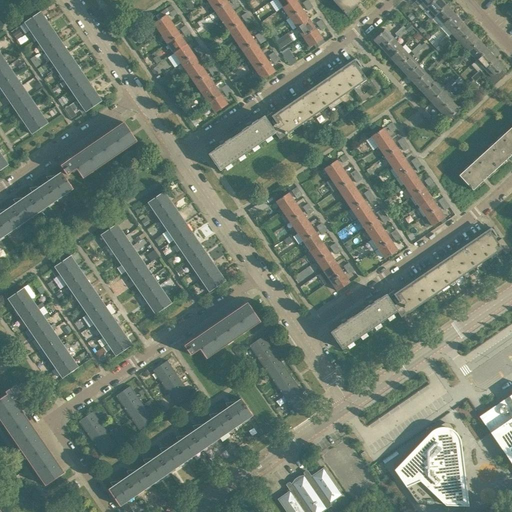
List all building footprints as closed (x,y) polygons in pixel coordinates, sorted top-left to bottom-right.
[(227,2),(225,0),(209,0),(208,1),(215,11),(227,2)] [(253,0),(250,3),(261,18),(280,5),(276,0),(253,0)] [(302,9),(295,0),(293,0),(282,8),(289,18),(302,9)] [(363,0),(333,0),(333,1),(346,16),(363,0)] [(414,9),(422,2),(427,7),(435,0),(416,0),(411,5),(414,9)] [(435,16),(446,6),(440,0),(435,0),(427,7),(431,12),(428,15),(430,18),(431,19),(435,16)] [(234,12),(227,2),(215,11),(222,21),(234,12)] [(443,25),(454,15),(446,6),(435,16),(443,25)] [(308,19),(302,9),(289,18),(296,28),(308,19)] [(24,23),(31,33),(48,22),(41,12),(24,23)] [(241,22),(234,12),(222,21),(228,31),(241,22)] [(411,21),(415,17),(411,12),(407,16),(411,21)] [(154,24),(161,34),(173,25),(166,15),(154,24)] [(463,24),(454,15),(443,25),(452,34),(463,24)] [(315,29),(308,19),(296,28),(303,38),(315,29)] [(54,32),(48,22),(31,33),(38,43),(54,32)] [(247,32),(241,22),(228,31),(235,41),(247,32)] [(460,43),(471,33),(463,24),(452,34),(460,43)] [(180,35),(173,25),(161,34),(167,44),(180,35)] [(281,49),(300,35),(295,27),(275,41),(281,49)] [(12,34),(16,39),(23,35),(19,29),(12,34)] [(267,33),(271,38),(275,35),(277,34),(273,29),(267,33)] [(322,39),(315,29),(303,38),(310,48),(322,39)] [(373,40),(382,49),(393,39),(384,30),(373,40)] [(38,43),(44,53),(61,42),(54,32),(38,43)] [(254,42),(247,32),(235,41),(242,50),(254,42)] [(144,39),(139,33),(134,37),(139,43),(144,39)] [(479,42),(471,33),(460,43),(468,52),(479,42)] [(18,40),(21,45),(28,40),(25,35),(18,40)] [(186,45),(180,35),(167,44),(174,54),(186,45)] [(401,47),(393,39),(382,49),(390,58),(401,47)] [(68,51),(61,42),(44,53),(51,63),(68,51)] [(261,52),(254,42),(242,50),(249,60),(261,52)] [(468,52),(476,61),(487,51),(479,42),(468,52)] [(161,57),(170,50),(167,45),(157,52),(161,57)] [(193,55),(186,45),(174,54),(181,63),(193,55)] [(292,65),(298,61),(289,47),(283,52),(292,65)] [(398,66),(409,56),(401,47),(390,58),(398,66)] [(57,71),(58,73),(75,61),(68,51),(51,63),(57,71)] [(495,59),(487,51),(476,61),(484,69),(495,59)] [(268,62),(261,52),(249,60),(255,70),(268,62)] [(161,60),(158,55),(153,59),(156,64),(161,60)] [(200,65),(193,55),(181,63),(188,73),(200,65)] [(35,56),(30,60),(35,68),(41,65),(35,56)] [(418,66),(409,56),(398,66),(407,76),(418,66)] [(501,70),(504,68),(495,59),(484,69),(481,73),(483,74),(493,86),(505,75),(501,70)] [(81,71),(75,61),(58,73),(59,74),(65,83),(81,71)] [(275,72),(268,62),(255,70),(262,80),(275,72)] [(273,120),(272,120),(283,136),(286,134),(287,134),(297,127),(353,89),(357,86),(366,80),(354,62),(273,118),(273,120)] [(0,68),(0,83),(14,74),(7,64),(0,68)] [(207,75),(200,65),(188,73),(194,83),(207,75)] [(415,84),(426,74),(418,66),(407,76),(415,84)] [(65,83),(71,93),(88,81),(81,71),(65,83)] [(182,75),(179,71),(174,75),(177,79),(182,75)] [(0,83),(0,88),(4,95),(21,84),(14,74),(0,83)] [(434,83),(426,74),(415,84),(423,93),(434,83)] [(214,85),(207,75),(194,83),(201,93),(214,85)] [(95,91),(88,81),(71,93),(78,102),(95,91)] [(431,102),(442,92),(434,83),(423,93),(431,102)] [(4,95),(11,105),(28,93),(21,84),(4,95)] [(220,95),(214,85),(201,93),(208,103),(220,95)] [(353,89),(359,97),(363,95),(357,86),(353,89)] [(95,91),(78,102),(85,113),(102,101),(95,91)] [(431,102),(440,111),(451,101),(442,92),(431,102)] [(11,105),(18,115),(34,103),(28,93),(11,105)] [(227,105),(220,95),(208,103),(215,113),(227,105)] [(62,97),(58,100),(64,108),(68,105),(62,97)] [(459,110),(451,101),(440,111),(448,120),(459,110)] [(18,115),(24,125),(51,107),(49,105),(40,111),(34,103),(18,115)] [(76,116),(69,105),(64,109),(71,119),(76,116)] [(24,125),(31,135),(48,123),(43,115),(52,109),(51,107),(24,125)] [(279,139),(283,136),(272,120),(268,123),(264,117),(209,155),(216,166),(218,168),(220,170),(274,133),(279,139)] [(123,123),(74,157),(70,159),(60,166),(67,175),(76,169),(83,179),(83,178),(136,142),(123,123)] [(390,131),(395,128),(391,123),(387,126),(390,131)] [(371,137),(378,147),(390,138),(383,128),(371,137)] [(511,135),(508,131),(495,142),(509,157),(511,154),(511,135)] [(397,148),(390,138),(378,147),(385,157),(397,148)] [(495,142),(483,153),(497,168),(509,157),(495,142)] [(385,157),(392,167),(404,158),(397,148),(385,157)] [(483,153),(471,165),(484,180),(497,168),(483,153)] [(0,170),(8,165),(2,155),(0,155),(0,170)] [(343,163),(348,160),(344,155),(340,158),(343,163)] [(411,168),(404,158),(392,167),(398,177),(411,168)] [(331,179),(343,171),(336,160),(324,169),(331,179)] [(472,191),(484,180),(471,165),(458,176),(472,191)] [(398,177),(405,186),(417,178),(411,168),(398,177)] [(350,181),(343,171),(331,179),(338,189),(350,181)] [(56,201),(73,189),(61,172),(44,184),(56,201)] [(424,188),(417,178),(405,186),(412,196),(424,188)] [(338,189),(344,199),(357,191),(350,181),(338,189)] [(56,201),(44,184),(28,195),(40,212),(56,201)] [(412,196),(419,206),(431,198),(424,188),(412,196)] [(147,203),(153,211),(161,205),(163,208),(171,202),(164,191),(147,203)] [(363,200),(357,191),(344,199),(351,209),(363,200)] [(276,202),(283,212),(295,203),(288,193),(276,202)] [(28,195),(11,206),(23,223),(40,212),(28,195)] [(438,208),(431,198),(419,206),(425,216),(438,208)] [(351,209),(358,219),(370,210),(363,200),(351,209)] [(170,217),(178,212),(171,202),(163,208),(161,205),(153,211),(160,221),(168,215),(170,217)] [(302,213),(295,203),(283,212),(290,222),(302,213)] [(23,223),(11,206),(0,213),(0,224),(7,235),(23,223)] [(438,208),(425,216),(432,226),(445,218),(438,208)] [(377,220),(370,210),(358,219),(364,229),(377,220)] [(176,227),(185,222),(178,212),(170,217),(168,215),(160,221),(167,231),(175,225),(176,227)] [(309,223),(302,213),(290,222),(296,232),(309,223)] [(141,221),(144,226),(149,223),(146,218),(141,221)] [(364,229),(371,239),(384,230),(377,220),(364,229)] [(183,237),(192,232),(185,222),(176,227),(175,225),(167,231),(173,241),(182,235),(183,237)] [(315,233),(309,223),(296,232),(303,242),(315,233)] [(107,245),(124,234),(117,224),(100,235),(107,245)] [(390,240),(384,230),(371,239),(378,249),(390,240)] [(409,313),(428,299),(502,249),(505,254),(510,251),(502,239),(497,242),(490,231),(396,295),(397,296),(394,298),(405,314),(408,312),(409,313)] [(190,247),(198,241),(192,232),(183,237),(182,235),(173,241),(180,251),(189,245),(190,247)] [(322,243),(315,233),(303,242),(310,251),(322,243)] [(131,244),(124,234),(107,245),(114,255),(131,244)] [(162,234),(154,240),(158,245),(164,241),(165,238),(162,234)] [(292,242),(288,237),(283,240),(287,246),(292,242)] [(378,249),(385,259),(397,250),(390,240),(378,249)] [(197,257),(205,251),(198,241),(190,247),(189,245),(180,251),(187,261),(195,255),(197,257)] [(329,253),(322,243),(310,251),(317,261),(329,253)] [(131,244),(114,255),(121,265),(137,254),(131,244)] [(171,256),(165,246),(160,250),(166,259),(171,256)] [(154,250),(147,255),(152,262),(159,257),(154,250)] [(204,267),(212,261),(205,251),(197,257),(195,255),(187,261),(194,271),(202,265),(204,267)] [(336,263),(329,253),(317,261),(323,271),(336,263)] [(137,254),(121,265),(128,275),(144,264),(137,254)] [(6,255),(0,258),(0,259),(3,263),(9,259),(6,255)] [(62,277),(77,266),(71,256),(54,267),(55,267),(62,277)] [(210,277),(218,271),(212,261),(204,267),(202,265),(194,271),(196,275),(200,280),(209,275),(210,277)] [(342,273),(336,263),(323,271),(330,281),(342,273)] [(144,264),(128,275),(134,285),(151,273),(144,264)] [(62,277),(68,287),(84,276),(77,266),(62,277)] [(185,272),(181,267),(176,271),(180,276),(185,272)] [(203,284),(209,293),(225,281),(218,271),(210,277),(209,275),(200,280),(203,284)] [(151,273),(134,285),(141,295),(158,283),(151,273)] [(349,283),(342,273),(330,281),(337,291),(349,283)] [(84,276),(68,287),(75,297),(91,286),(84,276)] [(165,293),(158,283),(141,295),(148,305),(165,293)] [(24,288),(7,299),(8,299),(15,309),(23,304),(24,306),(32,300),(31,298),(35,296),(28,285),(24,288)] [(37,290),(40,294),(45,291),(42,286),(37,290)] [(75,297),(82,306),(98,296),(91,286),(75,297)] [(165,293),(148,305),(155,315),(172,303),(165,293)] [(401,317),(405,314),(394,298),(390,301),(386,295),(331,333),(338,344),(340,346),(341,348),(396,311),(401,317)] [(98,296),(82,306),(88,316),(104,305),(98,296)] [(23,304),(15,309),(22,319),(29,314),(31,316),(39,310),(38,309),(36,306),(32,300),(24,306),(23,304)] [(184,346),(186,349),(191,356),(200,349),(206,359),(260,322),(256,316),(254,313),(247,302),(246,303),(197,337),(194,339),(184,346)] [(88,316),(95,326),(111,315),(104,305),(88,316)] [(29,314),(22,319),(28,329),(36,323),(38,325),(45,320),(39,310),(31,316),(29,314)] [(111,315),(95,326),(102,336),(118,325),(111,315)] [(36,323),(28,329),(35,338),(43,333),(44,335),(52,330),(45,320),(38,325),(36,323)] [(67,325),(63,326),(62,331),(66,333),(70,332),(71,327),(67,325)] [(102,336),(109,346),(124,335),(118,325),(102,336)] [(43,333),(35,338),(42,348),(50,343),(51,345),(59,339),(52,330),(44,335),(43,333)] [(124,335),(109,346),(115,356),(132,345),(131,345),(124,335)] [(257,357),(271,348),(263,337),(263,336),(249,346),(257,357)] [(50,343),(42,348),(48,358),(56,353),(58,355),(66,349),(59,339),(51,345),(50,343)] [(103,347),(94,353),(97,358),(106,352),(103,347)] [(278,359),(271,348),(257,357),(264,368),(278,359)] [(56,353),(48,358),(55,368),(63,362),(64,364),(72,359),(66,349),(58,355),(56,353)] [(63,362),(55,368),(62,378),(62,379),(78,367),(72,359),(64,364),(63,362)] [(286,370),(278,359),(264,368),(272,379),(286,370)] [(161,382),(175,373),(167,361),(152,371),(153,371),(161,382)] [(293,381),(286,370),(272,379),(279,390),(293,381)] [(182,384),(175,373),(161,382),(168,393),(182,384)] [(293,381),(279,390),(287,401),(301,392),(293,381)] [(182,384),(168,393),(176,404),(176,405),(190,395),(182,384)] [(64,473),(18,405),(24,400),(21,395),(22,394),(16,385),(5,392),(7,394),(0,398),(0,420),(45,486),(61,475),(62,474),(64,473)] [(124,407),(138,398),(130,387),(130,386),(115,396),(116,396),(124,407)] [(301,392),(287,401),(295,412),(294,412),(294,413),(309,403),(309,402),(308,403),(301,392)] [(511,394),(480,416),(479,417),(511,464),(511,394)] [(145,409),(138,398),(124,407),(131,418),(145,409)] [(240,399),(224,411),(235,427),(252,416),(241,398),(240,399)] [(145,409),(131,418),(139,429),(139,430),(154,420),(153,420),(145,409)] [(224,411),(207,422),(219,438),(235,427),(224,411)] [(87,433),(100,423),(93,412),(78,421),(79,422),(87,433)] [(207,422),(191,433),(202,449),(219,438),(207,422)] [(108,434),(100,423),(87,433),(94,444),(108,434)] [(430,433),(394,470),(418,504),(468,506),(461,442),(460,439),(458,436),(451,426),(450,425),(449,424),(448,423),(447,423),(446,423),(445,423),(443,423),(442,424),(432,431),(431,432),(430,433)] [(191,433),(175,444),(186,461),(202,449),(191,433)] [(108,434),(94,444),(102,455),(102,456),(116,446),(116,445),(116,446),(108,434)] [(222,441),(225,446),(230,443),(227,438),(222,441)] [(175,444),(158,455),(170,472),(186,461),(175,444)] [(158,455),(142,467),(153,483),(170,472),(158,455)] [(142,467),(126,478),(137,494),(153,483),(142,467)] [(287,487),(289,491),(277,499),(285,511),(322,511),(331,506),(330,504),(342,495),(323,468),(311,476),(308,472),(303,475),(298,476),(294,479),(291,483),(287,487)] [(109,489),(108,489),(120,506),(137,494),(126,478),(109,489)]
